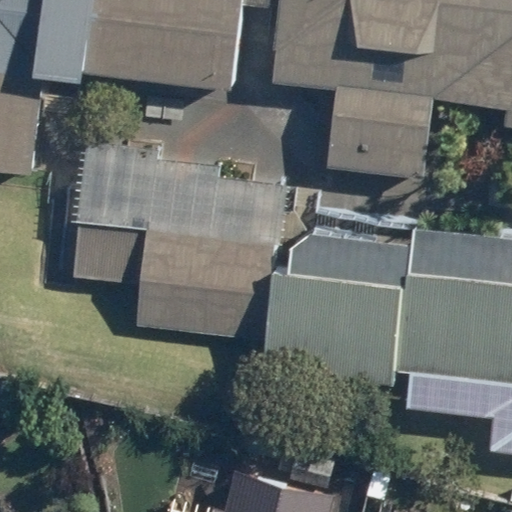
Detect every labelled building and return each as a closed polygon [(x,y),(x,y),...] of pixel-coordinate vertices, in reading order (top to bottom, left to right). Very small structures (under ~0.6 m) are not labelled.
[(0,0),(0,6),(65,14),(66,0),(0,0)] [(260,0),(70,0),(64,56),(101,61),(252,78),(260,0)] [(511,0),(303,0),(294,79),(353,85),(344,164),(436,174),(445,97),(511,104),(511,0)] [(0,6),(0,158),(48,164),(65,14),(0,6)] [(170,141),(92,133),(84,211),(293,233),(298,180),(231,173),(232,159),(168,152),(170,141)] [(160,220),(93,212),(86,266),(153,275),(160,220)] [(432,229),(312,219),(307,259),(426,275),(431,259),(511,269),(511,223),(434,215),(432,229)] [(287,237),(160,220),(153,275),(148,317),(273,335),(287,237)] [(307,259),(296,257),(281,358),(411,377),(426,275),(307,259)] [(511,269),(431,259),(426,275),(417,357),(511,369),(511,269)] [(247,473),(183,463),(175,511),(415,511),(385,507),(384,511),(334,511),(339,482),(248,468),(247,473)]
